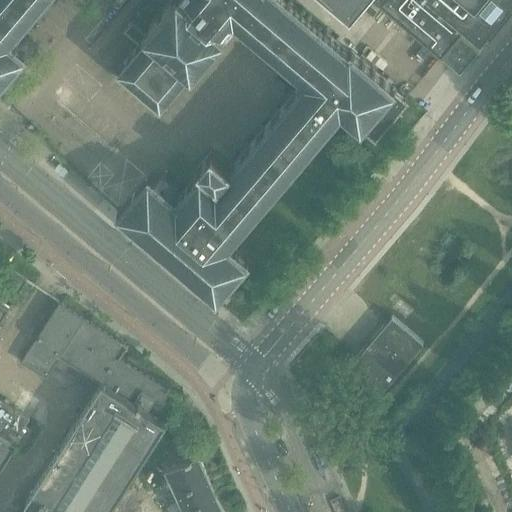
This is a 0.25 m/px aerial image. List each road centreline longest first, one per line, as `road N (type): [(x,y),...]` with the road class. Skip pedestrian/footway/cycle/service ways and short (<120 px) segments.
road 1 (tertiary): [(244,389),(511,60)]
road 2 (residential): [(0,192),(244,389)]
road 3 (tertiary): [(288,511),(245,413),(244,389)]
